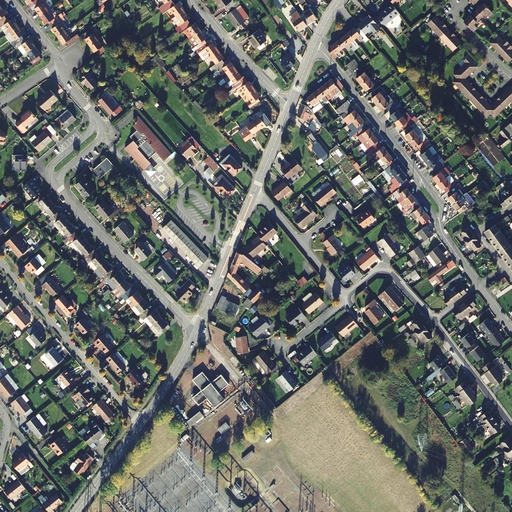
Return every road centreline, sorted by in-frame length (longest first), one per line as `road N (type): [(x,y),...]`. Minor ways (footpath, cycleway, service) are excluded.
road 1 (residential): [(0,262),(139,424)]
road 2 (residential): [(55,177),(197,332)]
road 3 (residential): [(314,46),(419,175)]
road 4 (tertiary): [(197,332),(255,190)]
road 5 (residential): [(190,0),(290,104)]
road 6 (residential): [(435,321),(511,428)]
